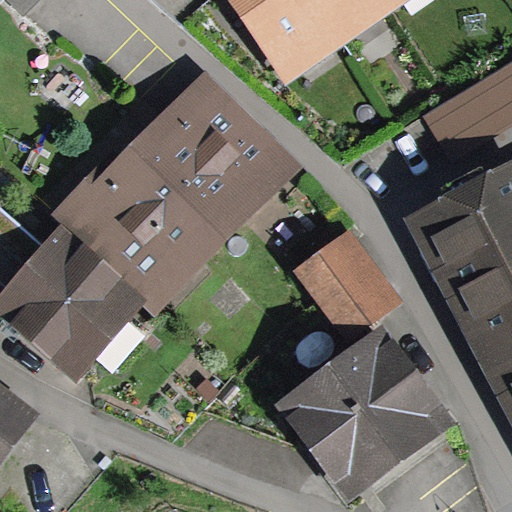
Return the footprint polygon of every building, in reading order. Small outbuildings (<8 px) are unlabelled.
[(7,0),(23,14),(35,0),(7,0)] [(225,0),(283,84),(340,44),(309,0),(225,0)] [(309,0),(340,44),(398,5),(394,0),(309,0)] [(511,59),(422,114),(451,161),(511,124),(511,59)] [(203,67),(100,173),(199,269),(302,162),(203,67)] [(511,154),(402,213),(511,419),(511,154)] [(100,173),(93,166),(48,212),(58,221),(140,300),(155,315),(199,269),(100,173)] [(0,310),(75,375),(140,300),(58,221),(41,242),(0,206),(0,310)] [(347,340),(403,298),(348,226),(292,267),(347,340)] [(346,499),(456,419),(393,333),(389,336),(379,323),(273,400),(346,499)] [(0,461),(35,414),(0,387),(0,461)]
